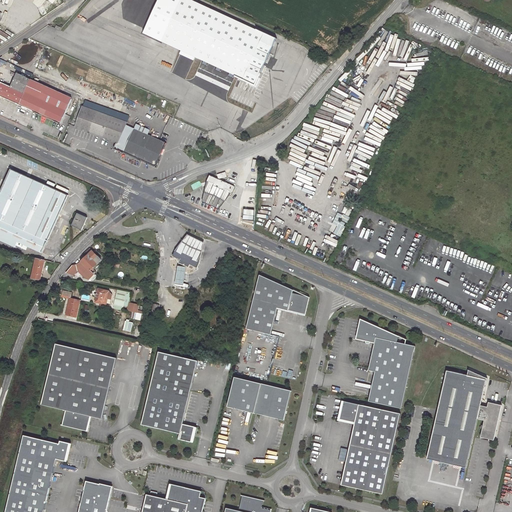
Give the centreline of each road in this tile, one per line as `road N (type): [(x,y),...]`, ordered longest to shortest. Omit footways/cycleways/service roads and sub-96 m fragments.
road 1 (tertiary): [(399,0),(282,134),(181,178)]
road 2 (primary): [(511,354),(274,247)]
road 3 (unclassified): [(0,402),(36,305),(115,218)]
road 4 (primary): [(140,200),(328,285)]
road 5 (primary): [(328,285),(511,367)]
road 6 (residential): [(328,285),(291,470)]
road 7 (primary): [(152,192),(0,123)]
road 8 (primary): [(274,247),(140,200)]
road 9 (primary): [(20,145),(152,192)]
road 10 (residential): [(146,455),(274,485)]
